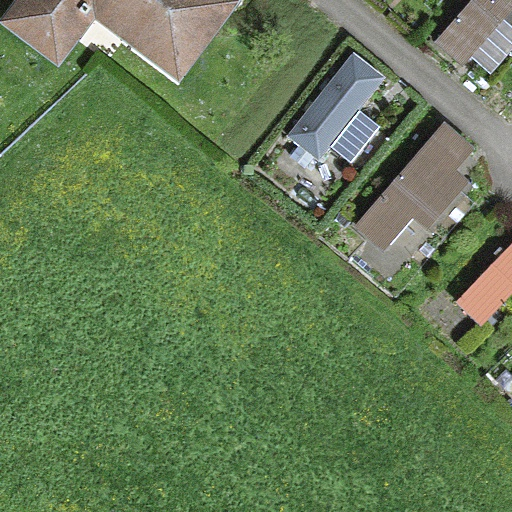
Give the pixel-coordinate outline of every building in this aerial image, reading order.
[(224,0),(12,0),(0,15),(0,31),(57,72),(98,33),(180,82),(235,8),(224,0)] [(511,31),(511,0),(470,0),(433,42),(476,78),(511,31)] [(384,97),(349,71),(291,154),(324,173),(384,97)] [(481,165),(436,129),(366,230),(405,258),(481,165)] [(511,300),(511,221),(446,299),(483,331),(511,300)]
